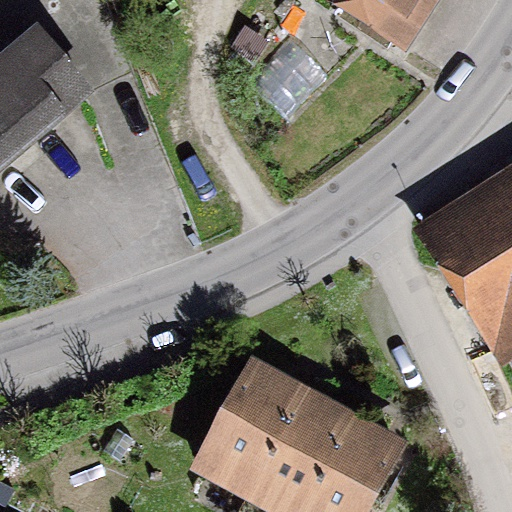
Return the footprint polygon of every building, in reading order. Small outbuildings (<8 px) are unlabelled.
[(417,0),(333,0),(393,38),(417,0)] [(41,37),(0,71),(0,162),(86,91),(41,37)] [(511,210),(441,254),(504,356),(511,350),(511,210)] [(247,496),(301,399),(250,371),(197,468),(247,496)] [(276,511),(300,511),(349,425),(301,399),(247,496),(276,511)] [(349,425),(300,511),(365,511),(398,452),(349,425)]
